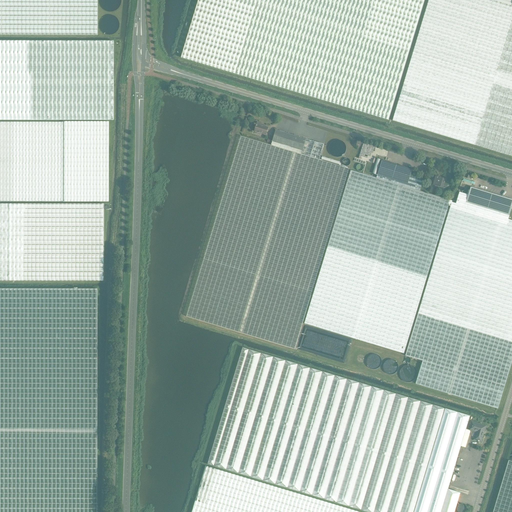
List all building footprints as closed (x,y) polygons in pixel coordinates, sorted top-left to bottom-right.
[(0,0),(0,34),(97,35),(96,0),(0,0)] [(198,0),(181,58),(389,120),(424,0),(198,0)] [(511,5),(511,6),(494,0),(492,0),(428,0),(392,121),(511,157),(511,5)] [(113,41),(0,41),(0,119),(113,120),(113,41)] [(0,121),(0,201),(64,202),(109,202),(109,121),(63,121),(63,122),(0,121)] [(262,124),(257,123),(256,127),(255,128),(254,130),(255,131),(266,135),(268,128),(261,126),(262,124)] [(303,151),(306,139),(276,130),(272,142),(303,151)] [(303,151),(272,142),(271,145),(241,136),(204,259),(187,316),(295,349),(349,169),(319,160),(323,145),(306,139),(303,151)] [(382,160),(376,178),(420,191),(423,180),(410,176),(412,169),(382,160)] [(450,200),(420,191),(376,178),(351,170),(304,324),(404,354),(450,200)] [(443,188),(445,180),(440,178),(441,178),(438,177),(433,176),(430,184),(435,186),(438,187),(443,188)] [(511,199),(471,187),(468,195),(466,202),(509,215),(511,206),(511,199)] [(511,220),(508,219),(509,215),(466,202),(468,195),(459,192),(456,204),(452,202),(419,310),(405,356),(423,361),(416,384),(498,409),(511,361),(511,220)] [(0,281),(63,281),(103,281),(104,205),(0,204),(0,281)] [(96,511),(96,289),(0,289),(0,511),(96,511)] [(470,431),(466,430),(470,416),(310,368),(242,348),(207,464),(275,485),(366,511),(454,511),(460,493),(448,489),(461,446),(466,448),(470,435),(469,434),(470,431)] [(472,422),(470,429),(477,431),(474,440),(478,441),(479,442),(479,443),(482,444),(483,440),(482,439),(484,432),(483,432),(485,426),(472,422)] [(511,511),(511,461),(508,460),(493,511),(511,511)] [(359,511),(300,494),(206,466),(191,511),(359,511)]
